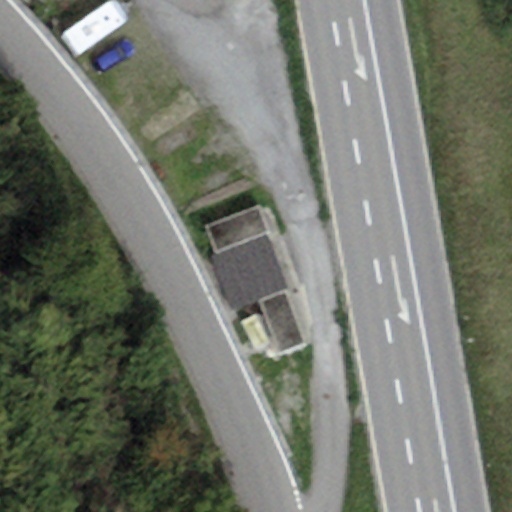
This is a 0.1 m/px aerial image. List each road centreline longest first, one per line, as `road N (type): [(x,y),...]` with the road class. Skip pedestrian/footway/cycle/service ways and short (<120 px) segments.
road 1 (unclassified): [(261,511),(190,309),(37,65),(0,21)]
road 2 (primary): [(344,0),(438,511)]
